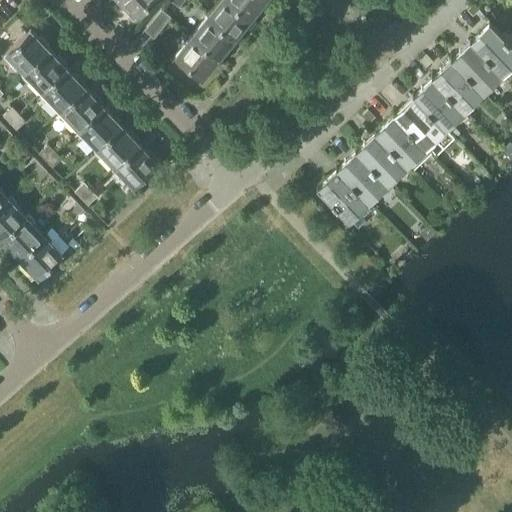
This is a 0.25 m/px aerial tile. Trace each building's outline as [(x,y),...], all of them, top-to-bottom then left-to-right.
[(148,0),(121,0),(135,14),(148,0)] [(250,16),(230,0),(218,0),(207,14),(234,36),(250,16)] [(230,0),(250,16),(263,0),(230,0)] [(161,9),(144,30),(153,37),(169,16),(161,9)] [(207,14),(191,34),(218,56),(234,36),(207,14)] [(469,37),(501,71),(511,60),(511,42),(489,19),(469,37)] [(25,70),(49,48),(30,29),(6,51),(25,70)] [(218,56),(191,34),(175,54),(202,76),(218,56)] [(469,37),(450,56),(482,89),(501,71),(469,37)] [(49,48),(25,70),(43,89),(67,67),(49,48)] [(482,89),(450,56),(431,74),(464,107),(482,89)] [(84,85),(67,67),(43,89),(61,108),(84,85)] [(464,107),(431,74),(412,92),(445,126),(464,107)] [(84,85),(61,108),(79,127),(102,104),(84,85)] [(445,126),(412,92),(393,110),(426,144),(445,126)] [(102,104),(79,127),(97,145),(120,123),(102,104)] [(9,121),(18,113),(12,106),(2,114),(9,121)] [(393,110),(374,128),(407,162),(426,144),(393,110)] [(25,120),(18,113),(9,121),(15,128),(25,120)] [(138,142),(120,123),(97,145),(114,164),(138,142)] [(5,126),(0,130),(0,139),(2,141),(11,133),(5,126)] [(374,128),(355,147),(388,180),(407,162),(374,128)] [(157,161),(138,142),(114,164),(133,184),(157,161)] [(45,159),(54,150),(48,143),(38,152),(45,159)] [(355,147),(336,165),(369,198),(388,180),(355,147)] [(61,157),(54,150),(45,159),(52,166),(61,157)] [(31,172),(40,163),(34,156),(24,165),(31,172)] [(40,163),(31,172),(38,179),(47,170),(40,163)] [(369,198),(336,165),(317,184),(349,217),(369,198)] [(81,197),(90,187),(83,180),(74,190),(81,197)] [(97,194),(90,187),(81,197),(87,204),(97,194)] [(25,213),(8,194),(0,201),(0,234),(1,236),(25,213)] [(67,210),(77,201),(70,194),(60,203),(67,210)] [(83,208),(77,201),(67,210),(74,217),(83,208)] [(43,232),(25,213),(1,236),(19,255),(43,232)] [(43,232),(19,255),(38,274),(62,251),(69,245),(50,225),(44,232),(43,232)]
